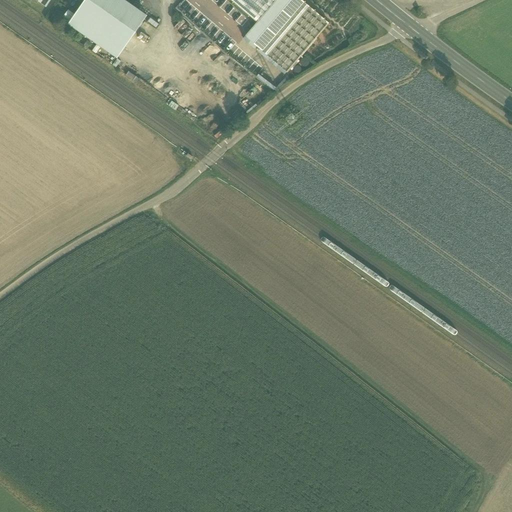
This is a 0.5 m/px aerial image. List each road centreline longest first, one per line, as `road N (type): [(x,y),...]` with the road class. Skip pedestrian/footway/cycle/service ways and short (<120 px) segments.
road 1 (unclassified): [(411,29),(312,74),(173,190),(0,296)]
road 2 (track): [(153,202),(169,225),(476,468),(484,486),(472,511)]
road 3 (primary): [(411,29),(511,103)]
